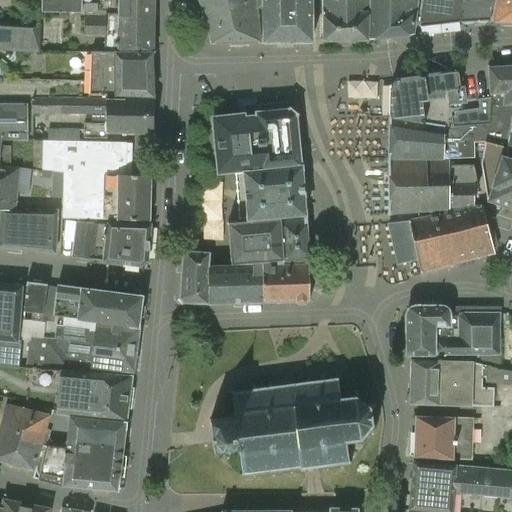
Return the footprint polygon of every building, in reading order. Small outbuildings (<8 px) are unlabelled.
[(42,0),(42,12),(82,13),(82,12),(118,12),(118,0),(42,0)] [(118,0),(118,12),(118,16),(154,17),(154,0),(118,0)] [(258,42),(252,0),(199,0),(212,42),(258,42)] [(257,0),(258,7),(263,8),(264,41),(312,40),(311,0),(257,0)] [(366,40),(370,0),(322,0),(323,41),(366,40)] [(413,35),(417,0),(370,0),(366,40),(368,40),(368,39),(413,35)] [(424,0),(421,26),(459,22),(462,0),(424,0)] [(462,0),(459,22),(490,19),(495,0),(462,0)] [(511,21),(511,0),(495,0),(490,19),(490,21),(511,21)] [(118,16),(118,17),(85,16),(84,36),(106,37),(105,53),(153,53),(155,53),(155,52),(153,52),(154,17),(118,16)] [(0,51),(37,54),(38,24),(0,21),(0,51)] [(115,96),(124,96),(155,96),(155,94),(154,94),(152,56),(153,56),(153,53),(105,53),(91,53),(90,95),(114,95),(114,97),(115,97),(115,96)] [(490,94),(490,98),(490,119),(489,124),(485,142),(491,144),(507,148),(507,147),(511,128),(511,66),(489,68),(490,94)] [(444,126),(451,127),(450,117),(448,105),(465,102),(464,88),(459,88),(456,72),(427,75),(428,76),(395,80),(391,84),(390,115),(444,126)] [(155,98),(155,96),(124,96),(124,100),(107,99),(83,99),(56,99),(33,99),(33,114),(107,114),(106,124),(84,124),(84,138),(106,139),(106,134),(153,135),(153,98),(155,98)] [(450,117),(451,127),(452,127),(489,124),(490,119),(490,98),(478,99),(479,109),(454,112),(454,116),(450,117)] [(0,232),(3,208),(15,209),(19,168),(0,166),(0,163),(4,142),(29,142),(29,105),(0,104),(0,232)] [(242,170),(300,163),(296,116),(297,114),(295,113),(291,110),(291,109),(289,108),(288,110),(258,113),(258,112),(256,112),(256,115),(257,115),(257,116),(244,117),(244,114),(206,118),(211,174),(218,173),(236,172),(236,170),(242,170)] [(388,162),(449,161),(449,160),(443,161),(443,158),(444,126),(390,115),(390,117),(389,157),(389,160),(388,160),(388,162)] [(452,127),(451,127),(444,126),(443,158),(459,159),(458,143),(484,142),(485,142),(489,124),(452,127)] [(64,173),(64,174),(63,219),(117,220),(150,220),(151,176),(126,176),(127,143),(43,141),(43,170),(64,173)] [(511,160),(508,159),(507,148),(491,144),(485,142),(481,164),(487,200),(506,207),(511,208),(511,160)] [(449,161),(388,162),(388,214),(449,210),(449,165),(449,161)] [(246,220),(305,216),(304,200),(303,189),(302,178),(301,164),(301,163),(300,163),(242,170),(236,170),(236,172),(236,174),(235,174),(239,221),(240,221),(246,220)] [(449,210),(449,211),(474,205),(474,188),(478,186),(474,165),(449,165),(449,210)] [(418,261),(421,273),(493,253),(492,249),(497,247),(493,232),(488,233),(481,208),(476,209),(476,205),(474,206),(474,205),(449,211),(449,213),(409,221),(387,225),(395,259),(396,266),(418,261)] [(57,211),(15,209),(3,208),(0,232),(0,247),(55,253),(57,211)] [(262,262),(309,262),(305,216),(246,220),(240,221),(241,224),(228,225),(231,263),(262,262)] [(92,259),(104,260),(104,261),(140,266),(147,261),(150,225),(108,223),(108,224),(98,224),(76,223),(72,257),(92,260),(92,259)] [(208,303),(208,267),(209,253),(184,251),(180,298),(183,303),(205,303),(208,303)] [(208,267),(208,303),(262,302),(262,262),(231,263),(231,265),(208,267)] [(262,262),(262,302),(277,302),(296,301),(298,303),(305,303),(307,301),(310,301),(310,298),(309,262),(262,262)] [(42,322),(42,320),(43,314),(47,287),(47,285),(27,282),(25,311),(33,312),(32,320),(42,322)] [(0,367),(19,369),(21,341),(18,340),(22,286),(0,283),(0,367)] [(78,318),(98,321),(138,326),(142,297),(80,288),(80,289),(57,286),(57,288),(47,287),(43,314),(42,320),(54,322),(55,315),(78,318)] [(443,306),(414,305),(410,307),(406,310),(405,315),(406,355),(409,355),(435,355),(481,356),(481,360),(499,365),(500,312),(461,312),(459,313),(457,316),(457,339),(434,339),(434,325),(449,326),(449,315),(448,309),(443,306)] [(134,349),(135,349),(138,326),(98,321),(96,331),(78,329),(78,327),(63,325),(62,340),(70,341),(127,348),(134,349)] [(135,349),(134,349),(127,348),(70,341),(62,340),(30,336),(26,367),(61,370),(61,371),(91,373),(92,367),(132,372),(135,349)] [(411,360),(410,380),(415,380),(414,403),(413,403),(413,404),(471,406),(493,407),(494,388),(482,388),(483,366),(473,363),(473,362),(411,360)] [(511,385),(511,371),(488,366),(486,382),(511,385)] [(70,415),(70,416),(126,421),(132,376),(91,373),(61,371),(57,411),(57,414),(70,415)] [(361,438),(371,424),(369,407),(354,396),(339,398),(337,379),(284,386),(273,388),(233,393),(235,412),(235,418),(211,422),(213,436),(214,443),(215,451),(240,448),(241,454),(243,473),(300,466),(301,468),(304,468),(311,467),(319,466),(348,461),(345,440),(361,438)] [(0,460),(34,470),(35,466),(50,415),(7,404),(0,428),(0,460)] [(52,410),(50,415),(35,466),(36,467),(33,478),(63,485),(67,446),(70,416),(70,415),(57,414),(57,411),(52,410)] [(123,445),(126,421),(70,416),(67,446),(63,485),(117,491),(123,445)] [(471,459),(472,419),(415,417),(414,457),(471,459)] [(414,462),(409,508),(435,511),(511,511),(511,470),(457,466),(414,462)] [(2,509),(0,511),(47,511),(48,509),(4,500),(2,509)]
